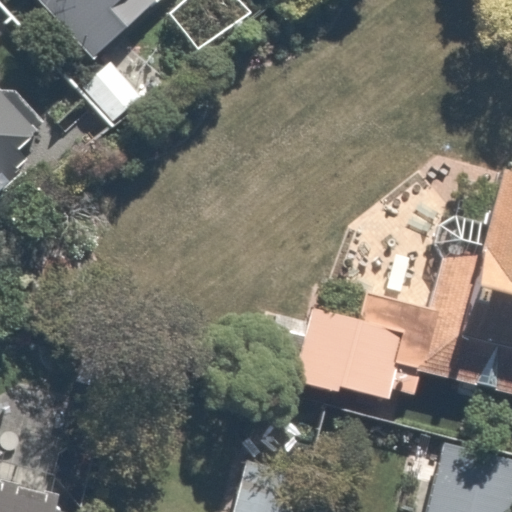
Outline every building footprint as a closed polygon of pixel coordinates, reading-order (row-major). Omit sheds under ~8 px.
[(171,0),(18,0),(86,76),(171,0)] [(112,62),(73,96),(109,136),(147,102),(112,62)] [(0,167),(46,125),(15,90),(2,90),(0,88),(0,167)] [(340,191),(297,394),(417,420),(424,388),(511,406),(511,175),(405,153),(395,202),(340,191)] [(511,511),(511,472),(439,450),(420,511),(511,511)] [(0,511),(63,511),(53,509),(63,472),(0,455),(0,511)] [(295,511),(305,479),(248,463),(234,511),(295,511)]
